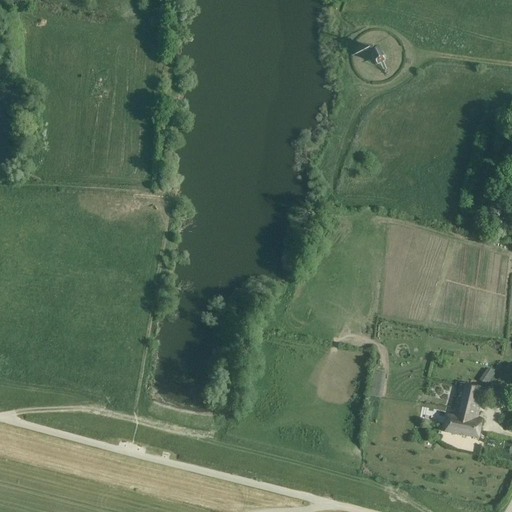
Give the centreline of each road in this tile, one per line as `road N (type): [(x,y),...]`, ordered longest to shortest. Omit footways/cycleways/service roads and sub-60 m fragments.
road 1 (unclassified): [(326,503),(0,420)]
road 2 (track): [(137,408),(169,208),(163,193)]
road 3 (track): [(163,193),(175,0)]
